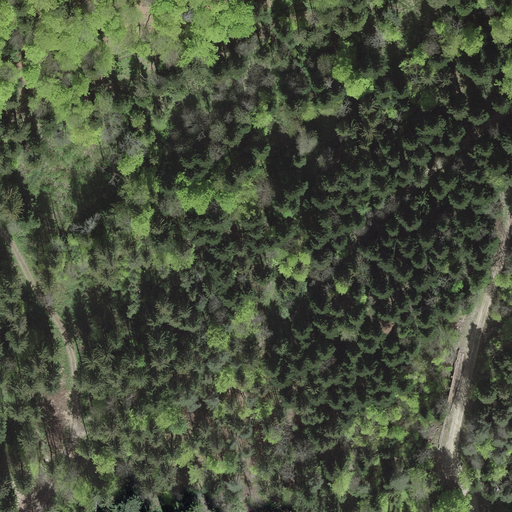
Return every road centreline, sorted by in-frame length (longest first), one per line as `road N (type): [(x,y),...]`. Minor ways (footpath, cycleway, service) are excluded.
road 1 (track): [(412,0),(416,32),(333,125),(268,301)]
road 2 (track): [(268,301),(279,319),(287,316),(350,243),(511,107)]
road 3 (track): [(66,67),(327,0)]
road 4 (track): [(453,463),(453,426),(511,212)]
road 5 (track): [(75,436),(71,348),(0,229)]
